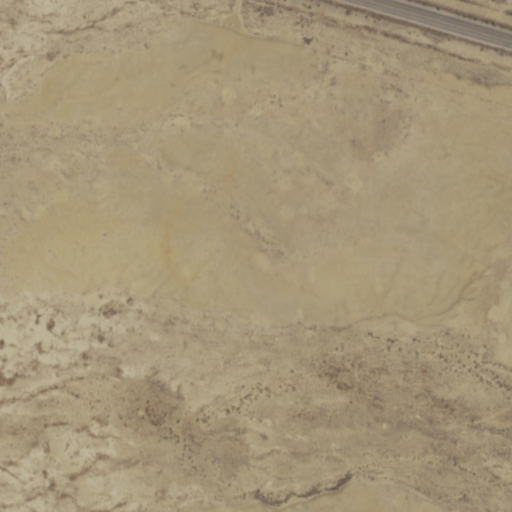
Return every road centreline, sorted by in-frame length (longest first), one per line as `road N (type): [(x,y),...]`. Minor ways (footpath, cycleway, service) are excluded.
road 1 (residential): [(511,491),(426,478),(0,377)]
road 2 (primary): [(361,0),(511,42)]
